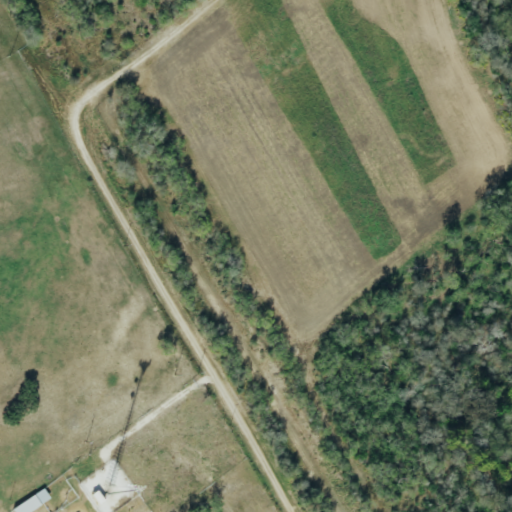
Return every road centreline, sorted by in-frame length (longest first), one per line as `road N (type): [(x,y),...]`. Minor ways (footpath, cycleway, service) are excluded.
road 1 (track): [(298,511),(71,121)]
road 2 (track): [(71,121),(215,0)]
